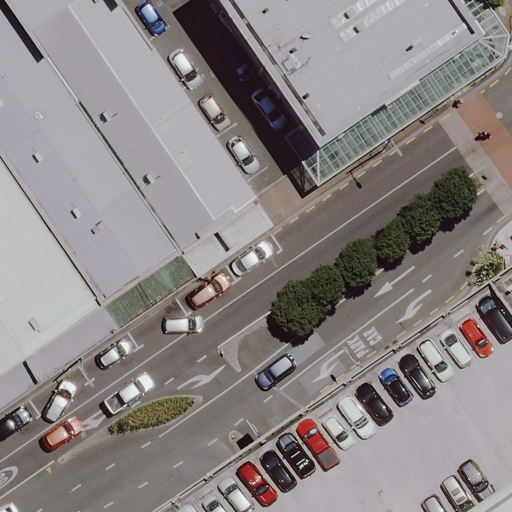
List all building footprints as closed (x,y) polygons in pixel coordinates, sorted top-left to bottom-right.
[(232,198),(95,0),(0,0),(0,200),(73,307),(232,198)] [(498,29),(477,0),(199,0),(308,158),(498,29)] [(0,356),(73,307),(0,200),(0,356)] [(511,511),(511,274),(355,381),(178,501),(184,511),(511,511)] [(162,511),(184,511),(178,501),(162,511)]
